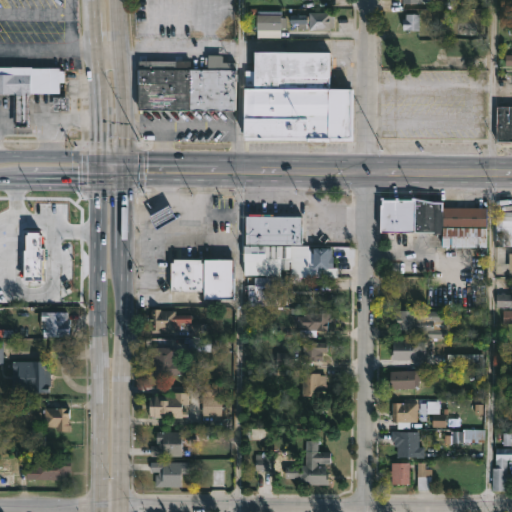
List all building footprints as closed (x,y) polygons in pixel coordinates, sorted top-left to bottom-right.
[(258,8),(258,11),(281,11),(281,17),(286,17),(286,27),(280,27),(280,38),(257,37),(257,30),(255,30),(255,15),(249,15),(249,8),(258,8)] [(335,12),(335,28),(332,28),(332,30),(298,29),(298,24),(290,24),(290,14),(307,14),(307,15),(309,15),(309,12),(335,12)] [(333,52),(333,89),(354,89),(352,137),(308,138),(308,137),(247,137),(247,84),(257,84),(257,52),(333,52)] [(223,60),(223,62),(235,62),(235,110),(138,109),(139,60),(208,61),(208,54),(223,54),(223,60)] [(0,65),(50,67),(50,73),(57,73),(57,92),(31,93),(31,128),(16,128),(16,94),(0,93),(0,65)] [(511,140),(498,140),(498,105),(511,105),(511,140)] [(427,199),(427,200),(444,201),(444,207),(487,208),(487,246),(442,245),(442,232),(395,231),(395,238),(382,238),(382,198),(427,199)] [(178,218),(158,230),(150,217),(170,205),(178,218)] [(511,269),(509,270),(509,252),(511,252),(511,246),(495,246),(495,210),(511,210),(511,269)] [(302,244),(246,244),(247,216),(303,216),(302,244)] [(52,239),(52,242),(53,242),(53,260),(52,261),(26,261),(26,239),(52,239)] [(310,245),(310,248),(332,248),(334,267),(337,267),(338,277),(292,277),(291,259),(290,259),(290,269),(280,269),(281,276),(266,276),(266,274),(245,274),(245,246),(310,245)] [(234,262),(235,297),(205,297),(205,292),(172,291),(172,263),(175,263),(175,259),(234,260),(234,262)] [(418,284),(391,284),(391,302),(418,302),(418,284)] [(272,285),(272,292),(279,292),(279,294),(283,294),(283,304),(255,305),(255,300),(248,300),(248,290),(254,290),(254,285),(272,285)] [(161,308),(161,310),(175,310),(175,316),(182,316),(182,323),(175,323),(175,330),(149,329),(149,320),(147,320),(147,316),(149,316),(149,308),(161,308)] [(434,321),(434,329),(448,329),(448,338),(409,337),(409,328),(396,328),(396,325),(392,325),(392,311),(400,311),(400,310),(445,310),(445,321),(434,321)] [(72,323),(72,325),(70,325),(69,336),(43,335),(43,328),(41,328),(42,311),(69,312),(69,319),(72,319),(72,323)] [(331,312),(331,322),(328,322),(328,330),(306,329),(306,328),(297,327),(298,316),(306,316),(306,311),(331,312)] [(426,360),(393,360),(394,340),(426,341),(426,360)] [(328,341),(328,351),(323,351),(323,362),(304,361),(303,341),(328,341)] [(184,374),(152,375),(151,358),(155,358),(154,346),(183,347),(184,374)] [(48,392),(12,392),(12,361),(51,361),(51,385),(48,385),(48,392)] [(416,388),(391,389),(391,371),(416,370),(416,388)] [(320,373),(320,375),(328,375),(327,395),(301,394),(302,372),(320,373)] [(189,392),(189,404),(184,403),(183,409),(188,410),(188,416),(150,415),(150,395),(174,394),(174,392),(189,392)] [(220,413),(201,413),(202,394),(221,395),(220,413)] [(440,401),(440,413),(444,413),(444,408),(448,408),(448,413),(445,413),(445,427),(432,427),(432,413),(421,413),(421,402),(427,402),(427,401),(440,401)] [(418,421),(392,421),(392,402),(418,402),(418,421)] [(69,421),(69,425),(71,425),(71,431),(58,431),(58,427),(45,427),(45,408),(73,408),(73,419),(69,419),(69,421)] [(182,434),(182,455),(150,455),(150,445),(158,445),(158,443),(156,443),(156,430),(182,430),(182,434)] [(400,430),(419,431),(419,446),(425,446),(425,458),(397,457),(397,446),(394,446),(394,440),(392,440),(392,430),(400,430)] [(319,439),(319,451),(331,451),(331,462),(319,462),(319,465),(328,465),(328,483),(300,483),(300,477),(286,477),(286,466),(298,466),(298,463),(306,463),(306,440),(319,439)] [(511,459),(506,459),(506,473),(511,473),(511,483),(506,483),(506,489),(493,489),(493,467),(495,467),(495,447),(511,448),(511,459)] [(425,460),(425,467),(433,467),(433,476),(431,476),(431,489),(418,489),(417,461),(425,460)] [(182,462),(182,486),(155,486),(156,473),(159,473),(159,471),(151,471),(151,461),(182,462)] [(410,461),(411,483),(392,483),(392,474),(390,474),(391,461),(410,461)] [(68,480),(35,480),(35,463),(71,463),(71,472),(68,472),(68,480)]
